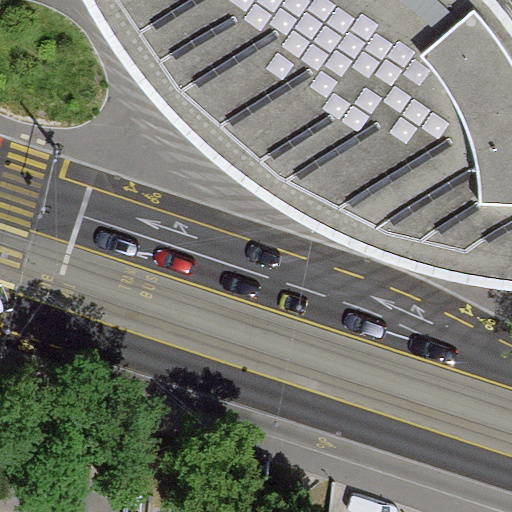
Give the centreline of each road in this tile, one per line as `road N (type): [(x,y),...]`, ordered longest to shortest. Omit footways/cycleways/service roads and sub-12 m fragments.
road 1 (secondary): [(511,367),(0,189)]
road 2 (secondary): [(0,310),(511,473)]
